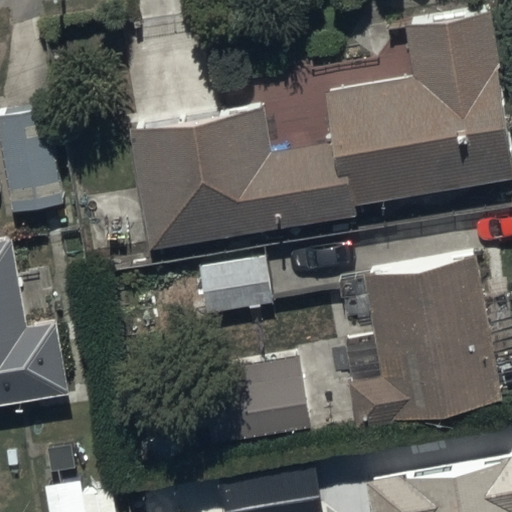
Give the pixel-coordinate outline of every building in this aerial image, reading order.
[(263,88),(129,107),(145,227),(355,199),(353,185),(511,163),(511,149),(491,0),(402,0),(410,57),(319,70),(326,120),(268,128),(263,88)] [(48,99),(0,106),(0,116),(14,203),(63,196),(48,99)] [(13,224),(0,225),(0,387),(64,377),(53,304),(27,308),(13,224)] [(500,373),(474,233),(360,254),(373,319),(346,324),(352,359),(346,360),(354,400),(500,373)] [(265,245),(201,252),(205,295),(269,289),(265,245)] [(305,408),(293,340),(199,356),(211,425),(305,408)] [(511,511),(511,444),(406,459),(408,468),(367,474),(372,511),(511,511)] [(224,461),(231,511),(246,511),(313,502),(305,449),(224,461)]
